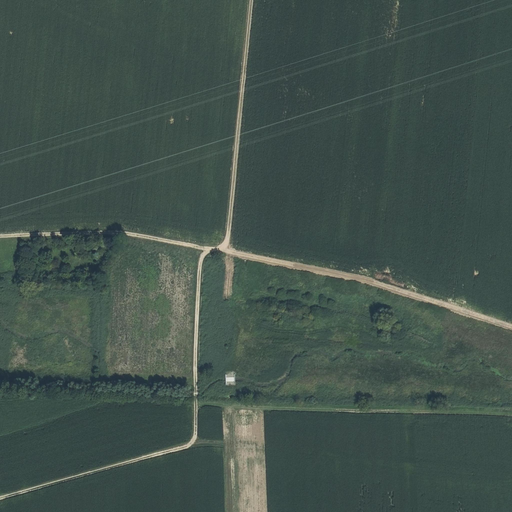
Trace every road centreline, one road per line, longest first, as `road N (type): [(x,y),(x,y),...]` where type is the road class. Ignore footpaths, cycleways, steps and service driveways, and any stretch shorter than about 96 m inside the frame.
road 1 (track): [(511,324),(364,276),(117,228),(0,235)]
road 2 (track): [(0,497),(187,446),(195,436),(202,246)]
road 3 (track): [(195,402),(511,413)]
road 4 (track): [(221,249),(251,0)]
